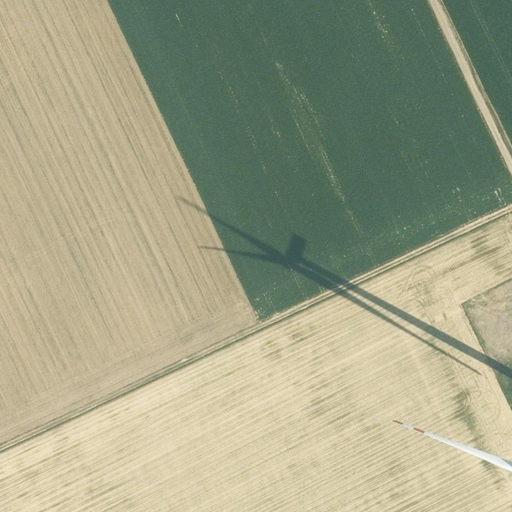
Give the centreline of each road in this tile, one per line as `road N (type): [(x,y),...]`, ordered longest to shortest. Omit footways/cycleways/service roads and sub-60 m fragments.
road 1 (track): [(511,206),(0,447)]
road 2 (track): [(511,170),(430,0)]
